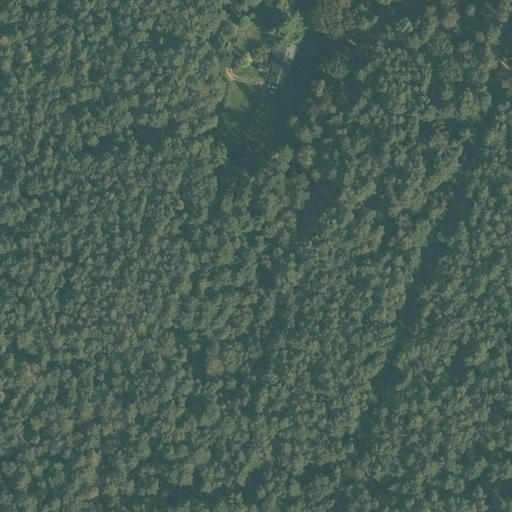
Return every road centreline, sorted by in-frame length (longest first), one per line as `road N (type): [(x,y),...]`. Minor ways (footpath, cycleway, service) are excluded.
road 1 (track): [(343,511),(511,67)]
road 2 (track): [(222,0),(511,86)]
